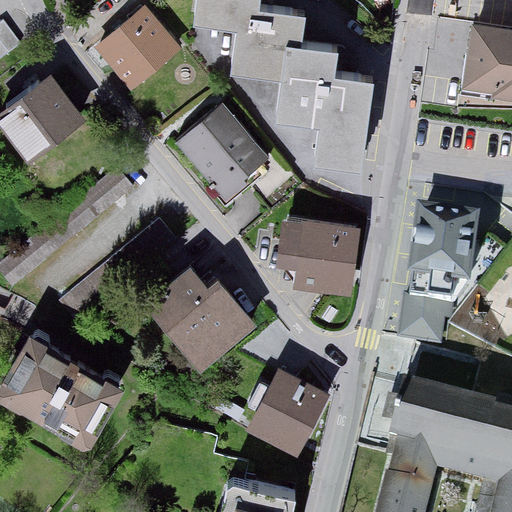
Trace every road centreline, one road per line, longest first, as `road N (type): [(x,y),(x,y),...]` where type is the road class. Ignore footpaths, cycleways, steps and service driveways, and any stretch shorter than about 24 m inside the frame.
road 1 (residential): [(364,357),(306,329),(266,285),(56,30),(41,0)]
road 2 (residential): [(421,0),(364,357)]
road 3 (residential): [(364,357),(324,511)]
